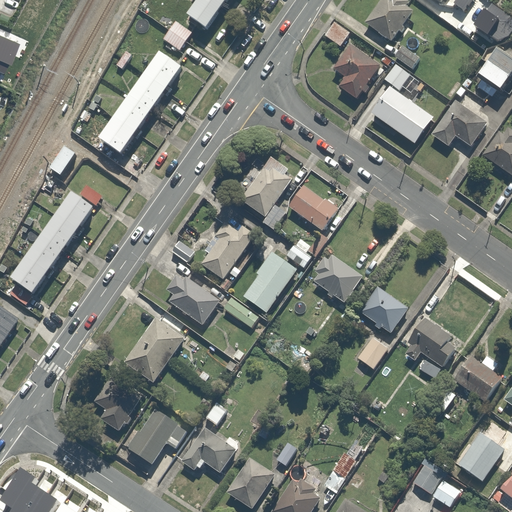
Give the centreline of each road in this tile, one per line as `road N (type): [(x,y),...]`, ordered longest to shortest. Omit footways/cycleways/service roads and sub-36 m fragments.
road 1 (secondary): [(248,86),(15,417)]
road 2 (residential): [(248,86),(511,271)]
road 3 (residential): [(15,417),(157,511)]
